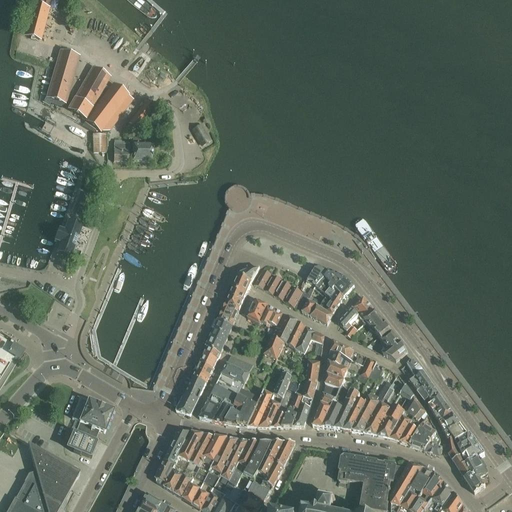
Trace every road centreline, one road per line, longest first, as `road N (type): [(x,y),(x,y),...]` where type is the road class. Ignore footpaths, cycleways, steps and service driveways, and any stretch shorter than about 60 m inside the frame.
road 1 (tertiary): [(368,286),(334,256),(262,227),(242,229),(158,417)]
road 2 (residential): [(329,335),(252,294),(190,426)]
road 3 (unclassified): [(76,285),(113,180),(176,172),(178,129)]
road 4 (tertiary): [(511,479),(419,350)]
road 5 (residential): [(304,440),(445,473)]
